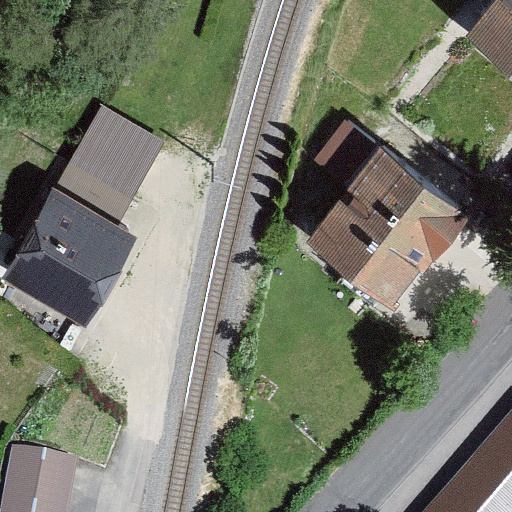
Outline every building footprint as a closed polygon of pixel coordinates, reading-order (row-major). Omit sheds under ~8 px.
[(511,67),(511,0),(501,0),(473,35),(511,67)] [(369,302),(456,206),(373,132),(287,228),(369,302)] [(0,249),(0,281),(74,321),(123,230),(35,184),(0,249)] [(511,511),(511,487),(467,449),(412,511),(511,511)] [(0,511),(61,511),(69,469),(2,457),(0,470),(0,511)]
